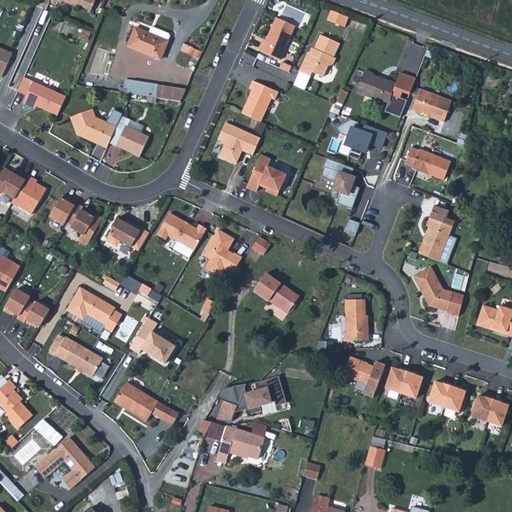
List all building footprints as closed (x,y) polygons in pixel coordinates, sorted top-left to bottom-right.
[(330,21),(348,28),(352,19),(334,11),(330,21)] [(262,39),(258,47),(280,57),(295,22),(276,14),(270,27),(265,40),(262,39)] [(154,22),(151,29),(151,30),(169,38),(170,37),(172,32),(171,29),(154,22)] [(151,30),(151,29),(144,27),(138,24),(130,42),(163,55),(169,39),(169,38),(151,30)] [(304,58),(300,68),(311,73),(313,68),(324,73),(329,62),(333,60),(336,54),(334,53),(340,39),(320,31),(312,50),(308,49),(304,58)] [(12,52),(12,50),(0,44),(0,73),(2,74),(12,52)] [(186,47),(184,53),(202,57),(204,52),(186,47)] [(363,68),(355,90),(387,102),(394,81),(370,72),(370,71),(366,70),(363,68)] [(33,101),(58,112),(65,97),(66,93),(33,78),(24,74),(18,87),(27,92),(23,100),(28,102),(32,104),(33,101)] [(128,77),(127,89),(148,92),(149,80),(128,77)] [(253,86),(242,110),(243,110),(261,118),(272,95),(275,96),(278,88),(253,77),(251,81),(250,85),(253,86)] [(182,98),(188,85),(157,81),(155,94),(182,98)] [(419,87),(411,108),(419,112),(420,110),(435,116),(435,117),(443,120),(451,99),(419,87)] [(341,89),(335,100),(342,103),(346,95),(347,91),(341,89)] [(82,133),(107,144),(116,124),(96,114),(92,106),(71,114),(75,123),(78,131),(81,130),(82,133)] [(253,152),(261,135),(226,119),(222,127),(219,136),(226,139),(220,152),(237,160),(244,146),(246,147),(245,148),(253,152)] [(347,143),(353,126),(364,130),(365,128),(347,121),(340,140),(347,143)] [(125,122),(116,143),(140,153),(145,143),(149,133),(125,122)] [(386,150),(391,133),(366,126),(365,131),(352,127),(343,155),(361,160),(363,153),(370,155),(372,146),(386,150)] [(410,146),(404,162),(408,164),(411,165),(411,167),(427,174),(428,173),(443,178),(450,160),(419,147),(418,149),(410,146)] [(252,186),(257,188),(261,179),(269,183),(266,188),(278,193),(288,171),(269,162),(272,155),(262,151),(247,184),(252,186)] [(332,203),(354,209),(362,178),(353,176),(355,168),(329,160),(322,183),(317,181),(315,189),(335,194),(332,203)] [(13,199),(33,211),(48,185),(38,179),(22,170),(20,173),(17,171),(13,168),(2,188),(15,196),(13,199)] [(63,192),(51,213),(65,222),(67,218),(73,222),(72,224),(86,232),(96,214),(82,207),(84,204),(77,200),(75,202),(68,199),(70,196),(63,192)] [(204,232),(208,225),(200,220),(198,225),(184,217),(171,209),(158,231),(167,236),(169,232),(195,247),(204,232)] [(140,247),(150,230),(133,219),(131,222),(125,219),(119,215),(110,231),(111,231),(109,235),(110,238),(116,241),(119,240),(121,237),(133,243),(140,247)] [(423,239),(418,253),(427,256),(439,260),(449,234),(452,225),(429,217),(426,225),(428,226),(423,239)] [(351,220),(347,232),(357,236),(362,224),(351,220)] [(236,263),(243,254),(235,249),(234,250),(229,247),(235,235),(227,231),(219,226),(204,252),(226,264),(225,267),(232,271),(236,263)] [(260,233),(253,243),(264,251),(271,240),(260,233)] [(190,261),(196,253),(172,237),(167,245),(190,261)] [(0,284),(0,285),(4,278),(15,259),(0,250),(0,284)] [(459,314),(465,293),(443,288),(431,266),(413,275),(421,290),(430,305),(448,310),(447,311),(459,314)] [(267,270),(255,288),(262,292),(270,297),(272,294),(278,297),(277,299),(290,308),(300,292),(267,270)] [(458,275),(455,288),(467,291),(470,278),(458,275)] [(106,286),(118,291),(122,283),(109,278),(106,286)] [(105,323),(114,328),(124,311),(116,307),(117,304),(82,284),(69,306),(77,311),(85,316),(89,310),(107,320),(105,323)] [(18,285),(5,307),(12,311),(14,308),(20,312),(19,315),(26,319),(28,316),(41,324),(42,322),(51,306),(37,298),(36,301),(30,297),(32,294),(18,285)] [(346,333),(344,333),(344,342),(369,340),(368,320),(365,319),(365,300),(355,300),(344,301),(345,313),(346,327),(346,333)] [(483,304),(477,323),(492,328),(507,333),(511,334),(511,308),(500,304),(499,309),(483,304)] [(146,320),(132,344),(136,346),(141,349),(144,345),(167,359),(177,342),(154,328),(156,325),(146,320)] [(67,333),(57,351),(75,362),(94,373),(105,355),(67,333)] [(343,376),(377,388),(386,365),(381,363),(377,361),(375,366),(363,362),(364,361),(350,356),(343,376)] [(100,371),(107,375),(113,366),(106,362),(100,371)] [(393,367),(387,388),(417,398),(424,377),(416,374),(416,372),(409,369),(402,367),(401,370),(393,367)] [(436,381),(430,402),(460,411),(467,390),(459,388),(460,385),(452,383),(445,380),(444,383),(436,381)] [(231,412),(240,381),(232,383),(228,384),(225,385),(222,385),(218,387),(215,390),(210,396),(207,402),(205,407),(197,429),(205,434),(214,407),(231,412)] [(7,383),(0,389),(0,411),(4,416),(1,418),(14,433),(30,419),(15,402),(17,400),(14,396),(11,393),(13,391),(7,383)] [(126,410),(147,423),(152,415),(158,403),(126,384),(116,401),(127,408),(126,410)] [(479,394),(473,415),(503,424),(510,404),(502,401),(503,398),(495,396),(488,394),(487,397),(479,394)] [(114,403),(126,410),(127,408),(116,401),(114,403)] [(175,423),(179,410),(168,407),(158,403),(152,415),(175,423)] [(35,431),(55,448),(62,439),(42,422),(35,431)] [(233,427),(228,425),(220,452),(225,453),(229,455),(231,450),(259,458),(265,436),(233,427)] [(265,436),(259,458),(263,459),(266,450),(269,438),(265,436)] [(9,441),(14,448),(20,444),(15,437),(9,441)] [(85,460),(87,458),(69,438),(56,450),(36,468),(46,479),(65,463),(73,472),(63,482),(71,491),(87,477),(94,470),(85,460)] [(387,450),(390,442),(376,438),(374,446),(387,450)] [(370,448),(364,467),(378,471),(384,452),(370,448)] [(96,468),(87,458),(85,460),(94,470),(96,468)] [(308,462),(304,474),(317,478),(321,465),(308,462)] [(0,483),(6,489),(18,502),(23,497),(0,471),(0,483)] [(315,494),(309,511),(342,511),(343,511),(327,506),(327,504),(329,498),(315,494)] [(281,503),(279,511),(286,511),(288,505),(281,503)]
